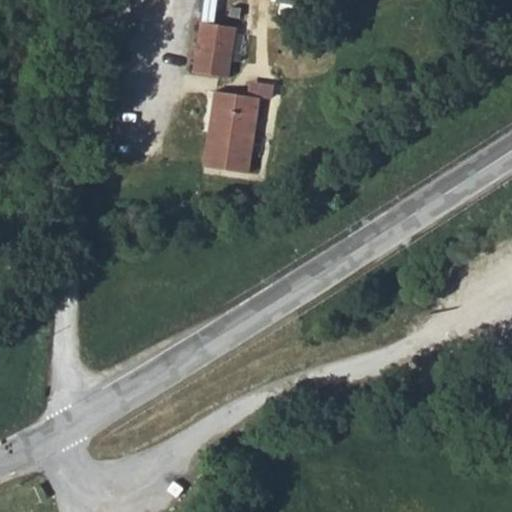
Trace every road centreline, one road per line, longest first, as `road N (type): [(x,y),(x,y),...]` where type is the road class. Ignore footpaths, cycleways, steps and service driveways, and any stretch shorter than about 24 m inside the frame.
road 1 (tertiary): [(511,150),(229,339),(70,430)]
road 2 (unclassified): [(70,430),(63,379),(77,169),(92,20),(110,0)]
